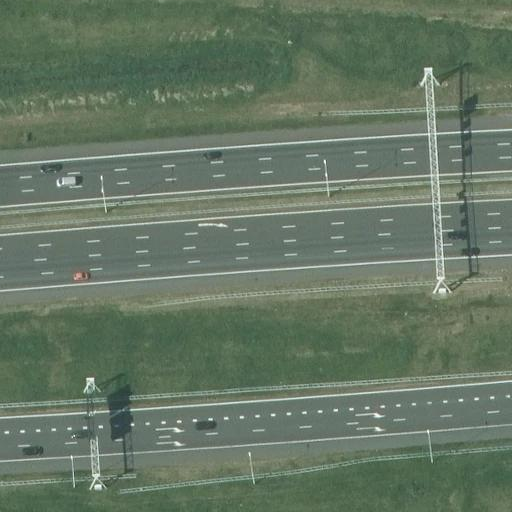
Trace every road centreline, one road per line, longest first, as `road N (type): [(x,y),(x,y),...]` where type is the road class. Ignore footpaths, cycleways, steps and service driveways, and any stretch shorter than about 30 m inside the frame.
road 1 (motorway): [(0,442),(511,402)]
road 2 (motorway): [(0,265),(511,231)]
road 3 (motorway): [(511,153),(0,185)]
